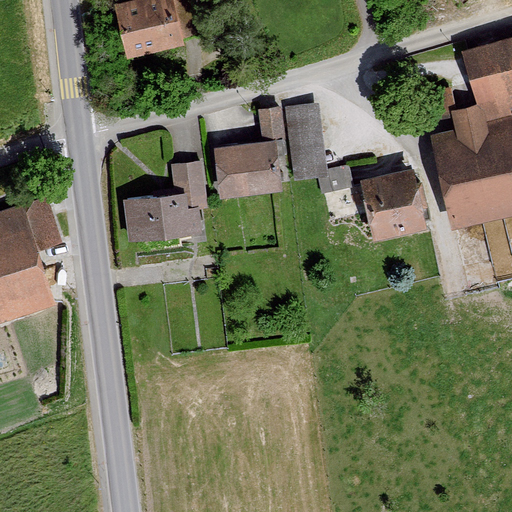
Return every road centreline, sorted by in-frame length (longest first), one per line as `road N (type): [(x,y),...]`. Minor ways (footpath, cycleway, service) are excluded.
road 1 (residential): [(81,131),(252,90),(511,9)]
road 2 (tertiary): [(126,511),(81,131)]
road 3 (tertiary): [(81,131),(66,0)]
